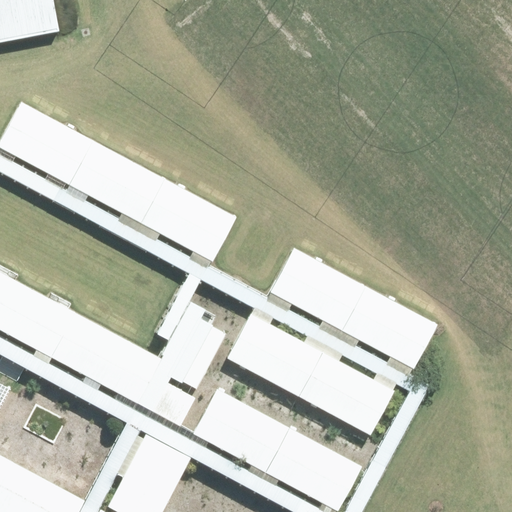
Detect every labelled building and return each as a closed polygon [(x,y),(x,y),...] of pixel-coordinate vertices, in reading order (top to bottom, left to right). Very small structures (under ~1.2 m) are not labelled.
[(0,0),(0,44),(54,34),(46,0),(0,0)] [(208,265),(232,219),(89,141),(65,187),(208,265)] [(291,249),(264,294),(410,372),(413,364),(435,324),(291,249)] [(0,333),(133,406),(158,361),(0,275),(0,333)] [(366,438),(389,394),(246,316),(223,361),(366,438)] [(175,428),(191,399),(162,383),(146,412),(175,428)] [(214,390),(189,435),(329,511),(333,511),(358,467),(214,390)] [(159,511),(187,460),(139,436),(101,510),(103,511),(159,511)] [(0,511),(77,511),(83,502),(0,457),(0,511)]
